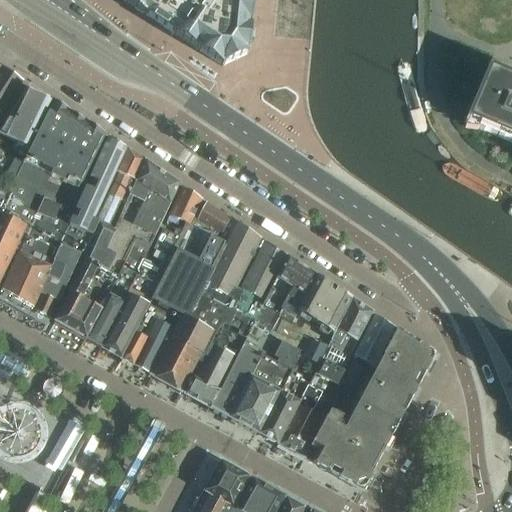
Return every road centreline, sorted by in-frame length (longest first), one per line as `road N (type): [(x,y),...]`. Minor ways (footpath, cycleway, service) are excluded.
road 1 (residential): [(0,37),(406,304),(439,275)]
road 2 (secondary): [(439,275),(404,241),(44,0)]
road 3 (unknown): [(0,330),(165,423),(218,433),(167,511)]
road 4 (secondary): [(439,275),(511,436)]
